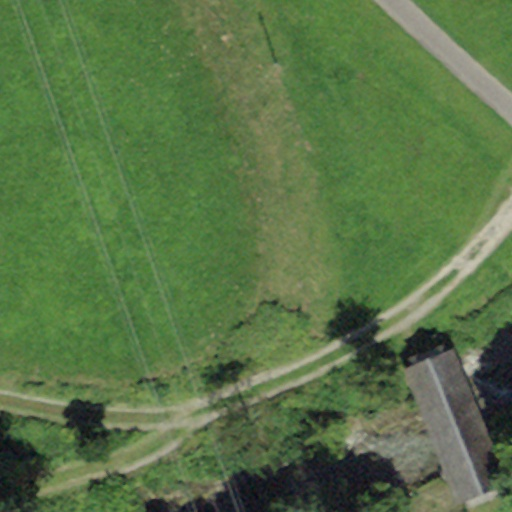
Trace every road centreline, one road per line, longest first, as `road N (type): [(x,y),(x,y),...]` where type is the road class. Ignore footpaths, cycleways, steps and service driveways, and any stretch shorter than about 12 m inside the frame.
road 1 (track): [(0,403),(159,421),(336,365),(410,313),(511,215)]
road 2 (track): [(490,511),(410,313)]
